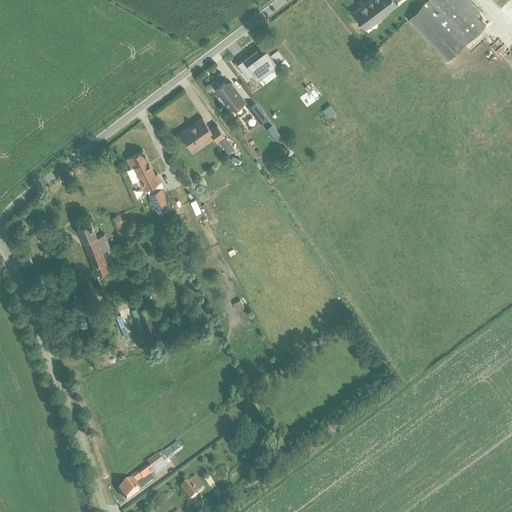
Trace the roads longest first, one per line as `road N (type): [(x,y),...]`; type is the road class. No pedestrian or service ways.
road 1 (residential): [(282,0),(0,221)]
road 2 (residential): [(1,241),(105,511)]
